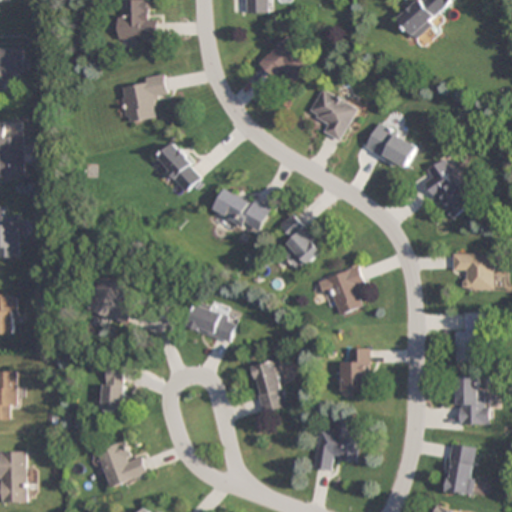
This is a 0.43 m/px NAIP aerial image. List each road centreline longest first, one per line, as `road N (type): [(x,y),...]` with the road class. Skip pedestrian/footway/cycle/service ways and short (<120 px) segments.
road 1 (residential): [(393,511),(416,436),(418,329),(409,263),(382,220),(241,120),(216,79),(204,0)]
road 2 (residential): [(231,443),(216,391),(199,377),(183,381),(172,415),(189,458),(250,493),(231,443)]
